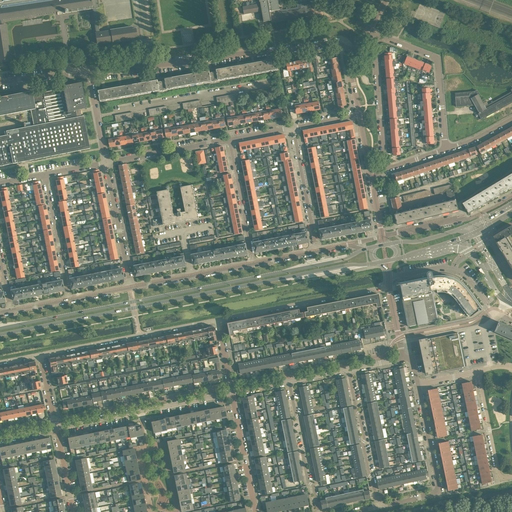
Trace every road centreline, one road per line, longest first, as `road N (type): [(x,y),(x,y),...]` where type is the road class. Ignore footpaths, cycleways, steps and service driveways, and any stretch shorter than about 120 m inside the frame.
road 1 (secondary): [(0,334),(376,262)]
road 2 (secondary): [(372,247),(0,328)]
road 3 (residential): [(445,148),(437,57),(379,36),(373,46),(383,169)]
road 4 (residential): [(89,72),(344,47)]
road 5 (residential): [(40,354),(217,320)]
road 6 (residential): [(56,429),(232,392)]
road 7 (residential): [(217,320),(388,286)]
road 8 (residential): [(377,507),(437,493),(417,384)]
road 9 (residential): [(377,507),(350,369)]
road 10 (residential): [(511,196),(468,219),(382,236)]
road 11 (residential): [(288,381),(318,511)]
road 12 (residential): [(131,288),(106,162)]
road 13 (residential): [(69,300),(45,174)]
road 14 (residential): [(229,139),(253,264)]
road 15 (residential): [(317,251),(292,127)]
road 16 (residential): [(106,162),(229,139)]
road 17 (residential): [(255,511),(232,392)]
road 18 (residential): [(477,371),(498,474),(511,477)]
